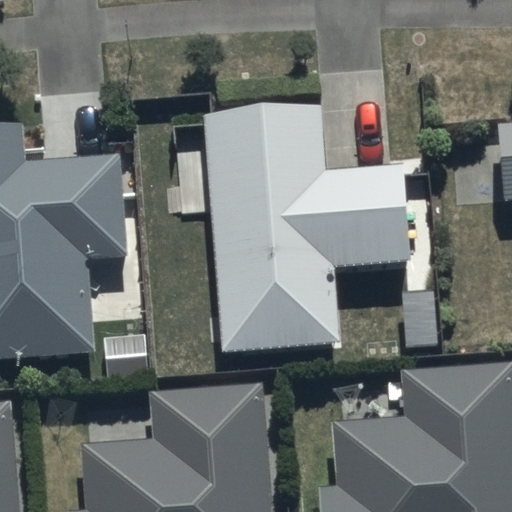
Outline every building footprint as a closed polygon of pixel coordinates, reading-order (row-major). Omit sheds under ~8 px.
[(405,263),(402,162),(324,163),(323,100),(202,103),(218,345),(334,342),(332,265),(405,263)] [(511,192),(511,113),(497,114),(503,194),(511,192)] [(0,357),(94,350),(88,255),(125,253),(119,149),(23,157),(21,123),(0,123),(0,357)] [(511,511),(511,353),(394,363),(397,410),(325,416),(331,488),(311,490),(313,511),(511,511)] [(153,432),(82,437),(87,504),(67,505),(67,511),(272,511),(263,379),(150,387),(153,432)] [(0,511),(18,511),(9,398),(0,398),(0,511)]
